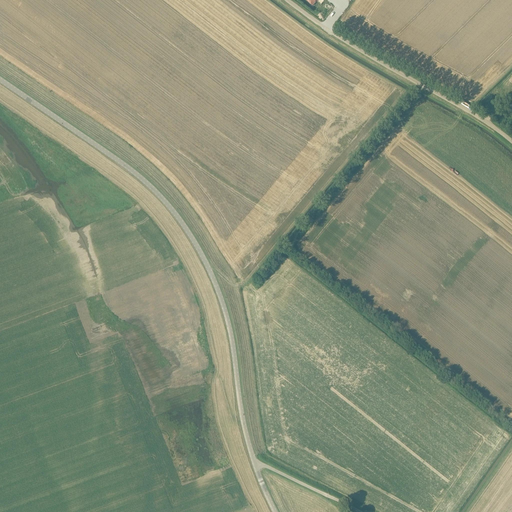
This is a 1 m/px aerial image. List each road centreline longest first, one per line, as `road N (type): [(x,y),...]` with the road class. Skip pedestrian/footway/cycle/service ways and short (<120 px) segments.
road 1 (tertiary): [(274,511),(241,412),(225,309),(198,246),(139,175),(0,78)]
road 2 (unclassified): [(511,139),(283,0)]
